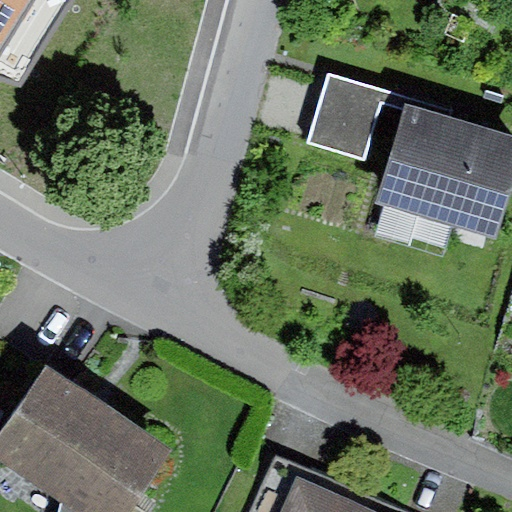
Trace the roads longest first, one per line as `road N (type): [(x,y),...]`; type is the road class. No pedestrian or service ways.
road 1 (residential): [(511,480),(334,408),(158,304)]
road 2 (residential): [(158,304),(258,0)]
road 3 (residential): [(158,304),(0,208)]
